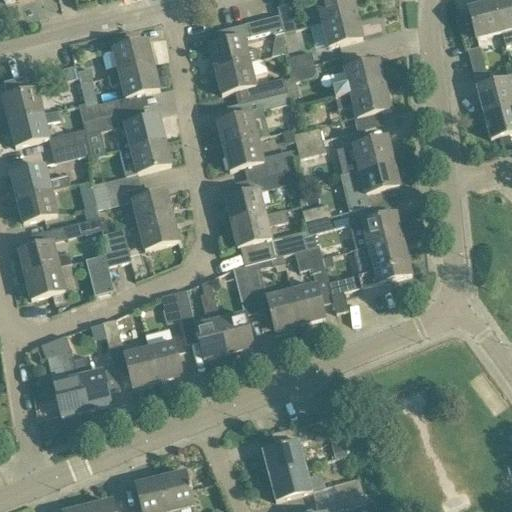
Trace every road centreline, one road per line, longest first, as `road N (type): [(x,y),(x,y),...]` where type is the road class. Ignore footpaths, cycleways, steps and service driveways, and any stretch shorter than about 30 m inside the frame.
road 1 (residential): [(11,337),(186,275),(200,263),(205,233),(168,7)]
road 2 (residential): [(196,420),(461,311)]
road 3 (residential): [(448,181),(430,0)]
road 4 (residential): [(0,52),(168,7)]
road 5 (residential): [(41,482),(196,420)]
road 6 (residential): [(41,482),(25,447),(11,337)]
road 7 (residential): [(461,311),(448,181)]
